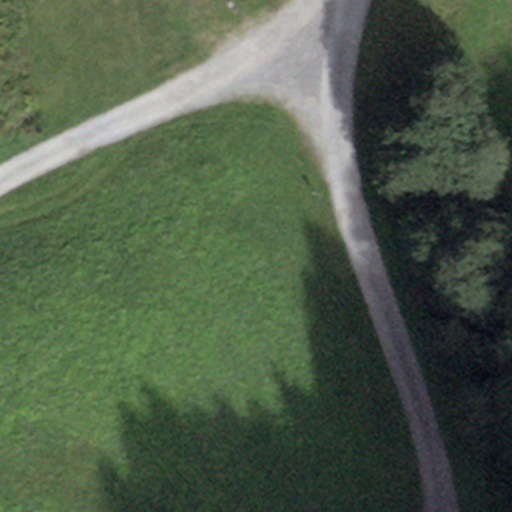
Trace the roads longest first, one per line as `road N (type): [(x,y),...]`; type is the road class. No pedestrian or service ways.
road 1 (track): [(442,511),(343,170),(319,41)]
road 2 (track): [(319,41),(234,72),(0,182)]
